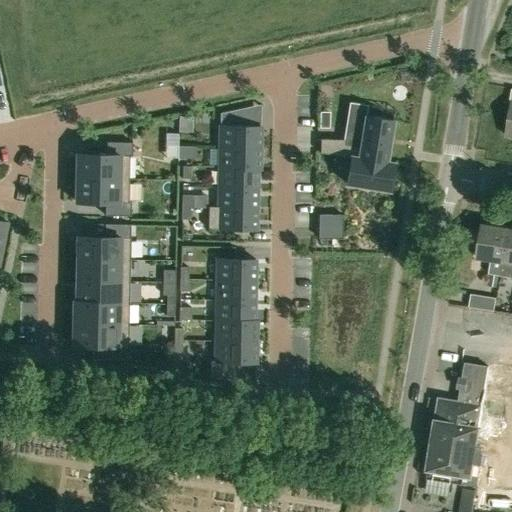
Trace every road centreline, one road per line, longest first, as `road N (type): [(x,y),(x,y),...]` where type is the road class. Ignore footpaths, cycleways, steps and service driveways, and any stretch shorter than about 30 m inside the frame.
road 1 (unclassified): [(376,467),(0,403)]
road 2 (residential): [(282,72),(279,391)]
road 3 (tertiary): [(398,469),(450,168)]
road 4 (residential): [(55,120),(48,358)]
road 5 (residential): [(55,120),(282,72)]
road 6 (residential): [(282,72),(476,29)]
road 7 (tertiary): [(450,168),(476,29)]
